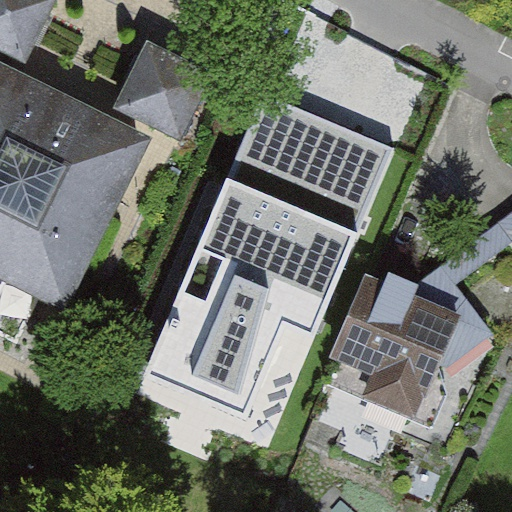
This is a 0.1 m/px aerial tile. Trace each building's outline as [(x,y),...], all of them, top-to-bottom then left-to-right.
[(56,2),(51,0),(0,0),(0,48),(26,62),(56,2)] [(212,82),(152,52),(122,110),(183,140),(212,82)] [(142,146),(0,75),(0,269),(64,302),(142,146)] [(397,152),(267,97),(140,393),(271,448),(397,152)] [(432,282),(421,290),(391,277),(385,291),(373,286),(341,359),(380,376),(371,398),(415,417),(424,395),(428,397),(439,371),(478,344),(432,282)]
